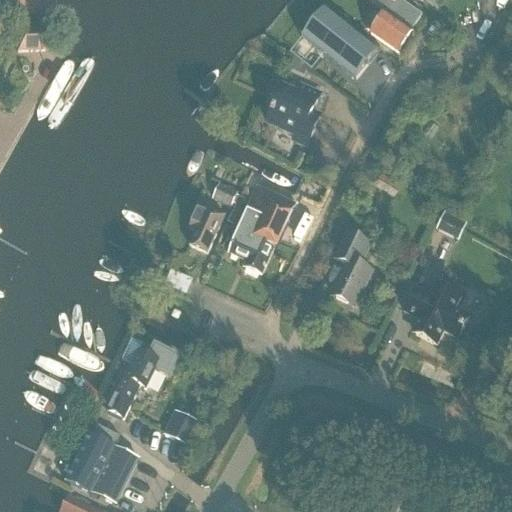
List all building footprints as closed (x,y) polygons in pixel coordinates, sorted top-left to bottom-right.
[(0,0),(0,18),(53,17),(52,0),(0,0)] [(236,0),(258,19),(275,0),(236,0)] [(371,36),(397,54),(422,19),(396,0),(366,0),(385,16),(371,36)] [(373,51),(330,17),(308,45),(351,80),(373,51)] [(16,33),(17,54),(44,53),(43,32),(16,33)] [(295,60),(289,71),(303,78),(307,70),(295,60)] [(274,111),(273,110),(266,126),(295,138),(293,143),(306,149),(315,129),(307,126),(320,97),(300,88),(297,96),(283,90),(274,111)] [(396,186),(381,177),(374,188),(389,197),(396,186)] [(212,202),(231,210),(238,195),(219,187),(212,202)] [(276,251),(296,207),(257,190),(237,233),(239,234),(229,257),(246,265),(243,271),(261,279),(274,250),(276,251)] [(190,249),(208,257),(225,219),(201,208),(190,232),(196,235),(190,249)] [(445,215),(444,215),(438,226),(460,237),(466,226),(445,215)] [(372,274),(360,268),(370,248),(347,237),(335,262),(346,268),(331,297),(355,308),(357,304),(360,306),(365,295),(362,294),(372,274)] [(443,335),(458,342),(469,319),(455,312),(461,300),(436,287),(430,299),(415,292),(404,315),(418,322),(420,328),(415,338),(437,348),(443,335)] [(149,359),(139,354),(132,367),(126,381),(124,380),(107,414),(123,422),(139,389),(145,392),(152,378),(155,371),(168,377),(177,359),(155,348),(149,359)] [(175,443),(183,427),(172,422),(164,438),(175,443)] [(120,439),(98,428),(93,438),(115,449),(120,439)] [(93,439),(90,437),(78,460),(103,473),(115,450),(93,439)] [(91,495),(116,508),(139,464),(115,450),(103,473),(91,495)] [(103,473),(78,460),(65,484),(90,497),(91,495),(103,473)] [(65,474),(66,471),(59,467),(56,468),(53,474),(54,476),(61,480),(62,478),(65,479),(67,475),(65,474)] [(98,511),(69,497),(61,511),(98,511)]
